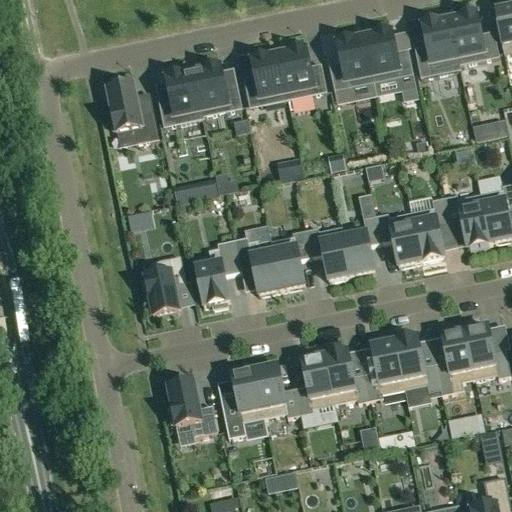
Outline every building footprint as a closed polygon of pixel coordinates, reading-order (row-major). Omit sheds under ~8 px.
[(511,10),(496,14),(497,14),(506,58),(511,57),(511,10)] [(460,22),(450,24),(461,74),(462,74),(461,69),(500,61),(495,36),(482,38),(478,18),(460,22)] [(422,82),(461,74),(450,24),(423,30),(426,45),(414,47),(422,82)] [(374,41),(365,43),(375,87),(401,82),(406,106),(419,103),(414,79),(409,54),(397,56),(393,36),(375,40),(375,41),(374,41)] [(342,67),(330,70),(335,95),(353,92),(356,105),(377,100),(375,87),(365,43),(357,45),(356,45),(356,44),(338,47),(342,67)] [(322,69),(311,71),(307,53),(289,57),(289,58),(280,60),(289,104),(327,96),(322,69)] [(244,82),(250,110),(261,108),(262,110),(289,104),(280,60),(270,62),(270,61),(252,65),(255,80),(244,82)] [(226,90),(222,71),(204,75),(204,76),(195,78),(204,121),(243,113),(237,87),(226,90)] [(185,80),(185,79),(167,82),(171,101),(159,104),(165,131),(205,123),(204,121),(195,78),(185,80)] [(130,87),(111,90),(112,94),(108,95),(114,120),(110,121),(113,135),(117,134),(117,138),(133,134),(136,149),(160,144),(159,139),(154,117),(141,119),(135,89),(131,90),(130,87)] [(251,136),(249,123),(235,126),(237,139),(251,136)] [(506,124),(497,126),(500,141),(509,140),(506,124)] [(300,162),(292,164),(296,184),(304,183),(300,162)] [(194,205),(191,189),(174,192),(177,208),(194,205)] [(503,195),(481,200),(491,249),(511,244),(511,235),(508,218),(511,217),(511,189),(503,191),(503,195)] [(468,253),(491,249),(481,200),(459,204),(458,200),(445,203),(451,230),(463,227),(468,253)] [(434,213),(412,218),(422,267),(445,262),(439,232),(451,230),(445,203),(433,206),(434,213)] [(399,272),(422,267),(412,218),(390,222),(389,219),(376,221),(382,248),(394,245),(399,272)] [(344,237),(343,237),(352,281),(375,277),(370,250),(382,248),(376,221),(364,224),(366,232),(344,237)] [(319,233),(307,236),(312,262),(324,260),(330,286),(352,281),(343,237),(344,237),(343,232),(320,237),(319,233)] [(274,251),(283,296),(305,291),(300,265),(312,262),(307,236),(293,238),(294,242),(272,247),(273,251),(274,251)] [(261,254),(259,245),(249,247),(248,243),(233,246),(240,277),(255,274),(260,300),(283,296),(274,251),(273,251),(261,254)] [(205,312),(214,310),(215,313),(228,310),(228,307),(231,306),(225,280),(240,277),(233,246),(218,249),(219,254),(210,256),(212,269),(196,272),(205,312)] [(147,301),(150,301),(154,322),(163,320),(164,324),(178,321),(178,317),(180,317),(175,290),(187,288),(182,261),(160,266),(162,279),(146,282),(147,287),(144,288),(147,301)] [(489,331),(466,335),(476,385),(498,380),(499,384),(511,381),(506,354),(494,357),(489,331)] [(448,366),(436,369),(442,396),(443,400),(465,396),(463,387),(476,385),(466,335),(443,340),(448,366)] [(395,346),(405,395),(428,390),(429,398),(442,396),(436,369),(424,371),(418,341),(395,346)] [(373,351),(378,377),(366,379),(371,406),(384,403),(383,400),(405,395),(395,346),(373,351)] [(371,406),(366,379),(354,382),(348,356),(326,360),(336,409),(358,405),(359,408),(371,406)] [(301,420),(314,417),(313,414),(336,409),(326,360),(303,365),(308,391),(296,394),(301,420)] [(301,420),(296,394),(284,396),(279,370),(256,375),(266,424),(288,419),(288,423),(301,420)] [(266,424),(256,375),(233,379),(239,405),(222,409),(230,444),(247,440),(246,435),(267,431),(266,424)] [(213,411),(200,413),(195,387),(192,388),(191,384),(177,387),(178,391),(169,392),(173,414),(170,414),(173,428),(176,427),(177,432),(193,429),(196,442),(219,437),(213,411)] [(392,438),(379,441),(382,456),(395,453),(392,438)] [(295,476),(284,478),(287,493),(298,491),(295,476)] [(511,511),(506,482),(484,487),(489,510),(480,511),(511,511)]
